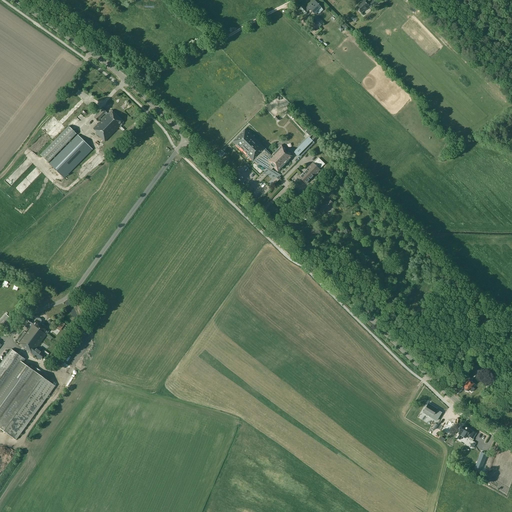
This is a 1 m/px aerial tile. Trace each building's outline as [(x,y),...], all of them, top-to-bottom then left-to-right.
[(315,15),(317,13),(316,11),(320,7),(313,0),(305,8),(302,5),(299,9),(305,15),(308,11),(310,9),(315,15)] [(364,11),(369,7),(371,8),(378,2),(375,0),(372,0),(368,4),(363,0),(358,4),(359,5),(356,7),(361,13),(364,10),(364,11)] [(312,21),(319,28),(323,23),(316,16),(312,21)] [(337,29),(341,32),(343,29),(345,31),(348,27),(343,23),(337,29)] [(41,129),(52,140),(86,105),(75,94),(41,129)] [(111,110),(107,114),(106,112),(103,108),(94,118),(97,121),(105,113),(107,115),(93,129),(96,132),(96,133),(105,142),(120,126),(122,125),(122,124),(124,122),(111,110)] [(68,126),(40,155),(48,163),(76,134),(68,126)] [(288,152),(289,152),(286,149),(285,149),(281,145),(270,156),(264,150),(264,149),(245,130),(233,141),(253,161),(254,160),(270,170),(273,167),(273,168),(278,172),(293,156),(288,152)] [(64,178),(90,152),(92,150),(77,135),(49,164),(64,178)] [(315,143),(310,139),(296,153),(300,157),(315,143)] [(329,154),(337,161),(340,158),(332,151),(329,154)] [(299,177),(306,184),(320,170),(319,169),(325,164),(320,160),(323,157),(322,155),(319,158),(318,158),(313,163),(299,177)] [(315,189),(318,191),(324,186),(322,183),(315,189)] [(329,200),(326,203),(326,202),(323,205),(323,206),(317,212),(321,216),(322,214),(323,215),(333,204),(333,203),(329,200)] [(68,310),(73,313),(79,305),(74,301),(68,310)] [(0,319),(0,325),(7,332),(15,323),(5,314),(0,319)] [(69,320),(68,319),(69,317),(65,314),(57,327),(62,330),(69,320)] [(36,320),(33,324),(31,322),(31,323),(27,320),(23,325),(28,329),(26,333),(25,332),(17,341),(22,345),(22,346),(41,360),(45,354),(36,348),(47,334),(46,333),(49,330),(40,323),(41,321),(41,320),(39,318),(38,318),(36,320)] [(43,341),(46,343),(43,347),(48,350),(53,345),(45,339),(43,341)] [(0,364),(0,428),(16,440),(55,386),(22,362),(25,359),(11,349),(0,364)] [(468,379),(464,383),(465,384),(462,387),(465,389),(465,390),(466,391),(467,391),(468,392),(469,390),(471,392),(473,389),(471,387),(474,384),(468,379)] [(432,416),(431,417),(434,419),(438,413),(435,411),(437,409),(428,403),(424,409),(425,410),(423,412),(428,415),(428,414),(432,416)] [(470,430),(463,426),(462,428),(461,427),(460,428),(461,429),(459,432),(460,433),(457,438),(460,440),(463,435),(466,437),(467,435),(469,437),(472,439),(475,433),(470,430)] [(474,469),(480,471),(486,454),(481,452),(474,469)]
